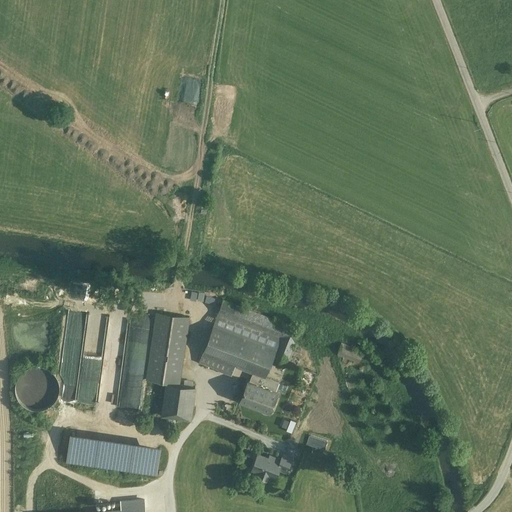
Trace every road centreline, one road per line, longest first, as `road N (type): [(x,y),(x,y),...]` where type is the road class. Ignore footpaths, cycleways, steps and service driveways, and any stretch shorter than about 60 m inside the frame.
road 1 (unclassified): [(436,0),(511,196)]
road 2 (track): [(175,294),(202,146)]
